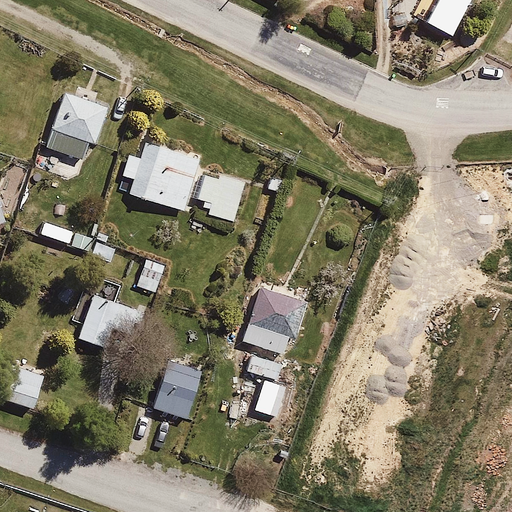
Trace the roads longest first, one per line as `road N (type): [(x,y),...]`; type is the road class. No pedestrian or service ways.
road 1 (tertiary): [(171,0),(393,101),(511,110)]
road 2 (residential): [(0,442),(210,511)]
